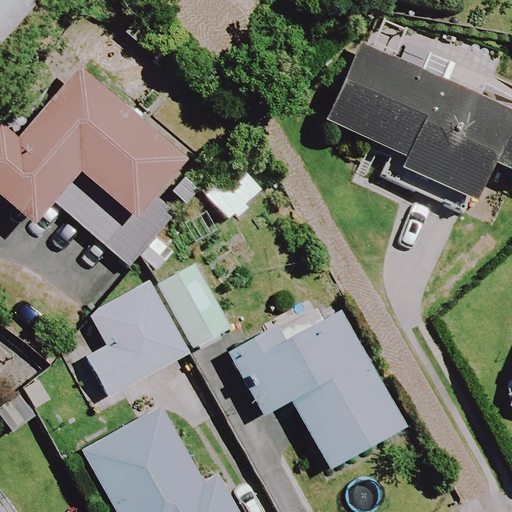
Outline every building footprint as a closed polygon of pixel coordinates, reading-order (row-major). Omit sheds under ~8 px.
[(511,120),(472,103),(490,64),(430,36),(412,75),(356,50),(319,130),(399,166),(395,175),(469,209),(485,172),(511,183),(511,120)] [(53,212),(127,271),(166,223),(141,202),(178,157),(67,67),(12,135),(0,124),(0,211),(33,238),(53,212)] [(147,285),(188,356),(226,334),(185,263),(147,285)] [(188,356),(147,285),(84,321),(102,352),(78,366),(101,406),(188,356)] [(398,436),(327,304),(237,352),(248,371),(236,377),(260,422),(286,409),(322,477),(398,436)] [(194,490),(153,415),(78,457),(109,511),(226,511),(209,481),(194,490)]
